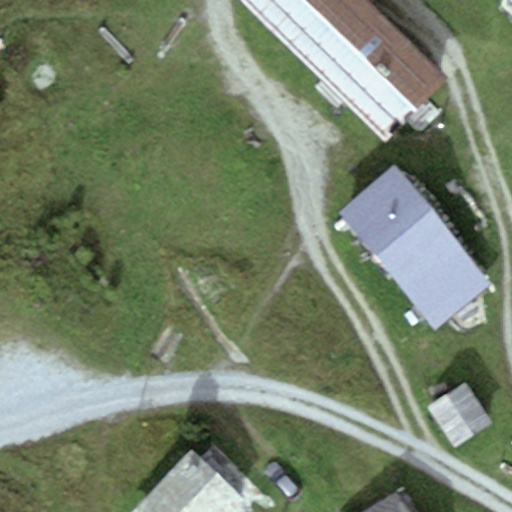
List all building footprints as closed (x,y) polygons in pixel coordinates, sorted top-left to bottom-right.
[(352,0),(248,0),(381,133),(434,81),(352,0)] [(392,176),(339,219),(434,335),(487,291),(392,176)] [(488,422),(465,388),(433,409),(456,443),(488,422)] [(244,511),(195,461),(142,511),(244,511)] [(403,511),(395,498),(372,511),(403,511)]
